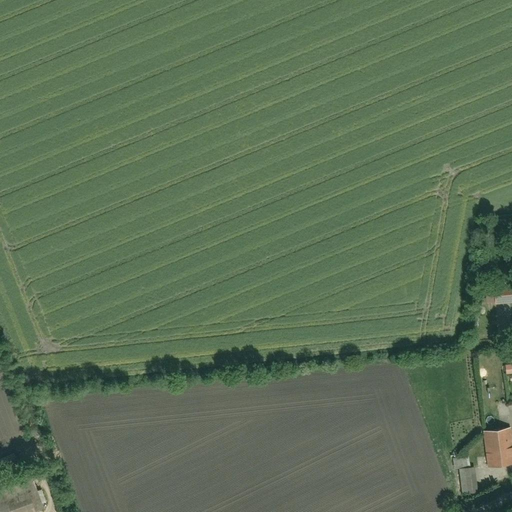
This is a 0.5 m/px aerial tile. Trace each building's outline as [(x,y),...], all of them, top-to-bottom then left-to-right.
[(511,280),(490,281),(491,304),(511,303),(511,280)] [(476,385),(476,397),(498,397),(498,386),(476,385)] [(483,431),(485,466),(511,465),(509,430),(483,431)] [(456,456),(459,493),(477,492),(474,455),(456,456)] [(0,496),(0,511),(40,511),(41,511),(34,486),(0,496)]
